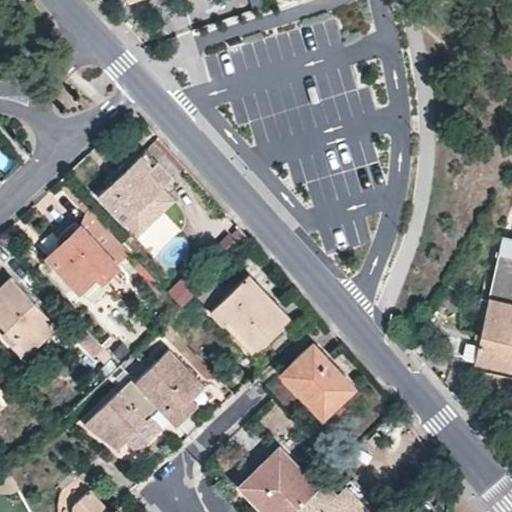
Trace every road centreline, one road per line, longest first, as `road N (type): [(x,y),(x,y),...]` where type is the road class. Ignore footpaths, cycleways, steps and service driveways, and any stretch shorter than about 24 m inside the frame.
road 1 (residential): [(511,505),(141,83)]
road 2 (residential): [(250,396),(178,466),(181,511)]
